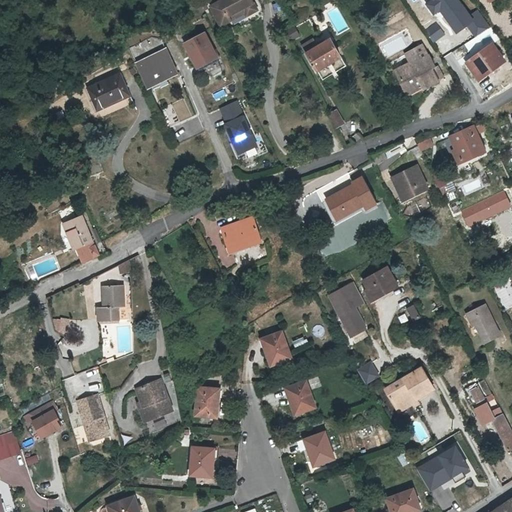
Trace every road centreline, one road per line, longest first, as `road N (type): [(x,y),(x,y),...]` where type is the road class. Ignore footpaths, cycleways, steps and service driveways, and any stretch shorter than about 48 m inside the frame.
road 1 (residential): [(511,92),(234,188),(0,314)]
road 2 (residential): [(245,391),(291,511)]
